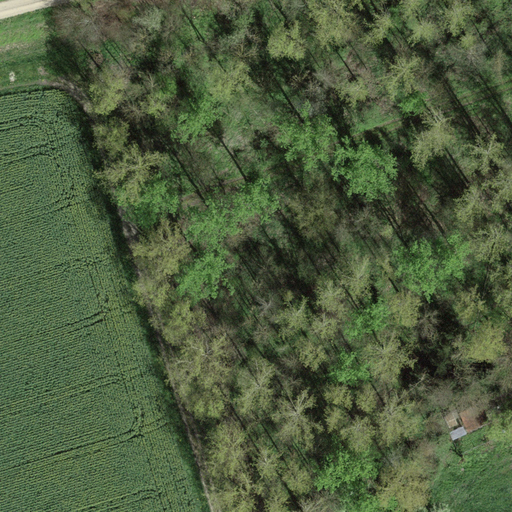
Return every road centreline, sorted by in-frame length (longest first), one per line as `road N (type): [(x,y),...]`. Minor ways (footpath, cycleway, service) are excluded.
road 1 (track): [(218,511),(88,70),(0,84)]
road 2 (track): [(186,410),(511,234)]
